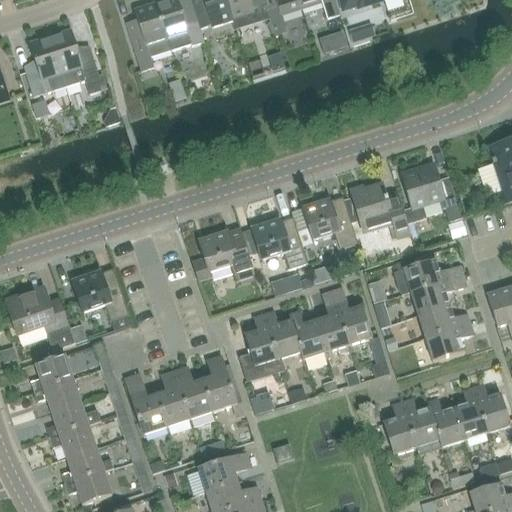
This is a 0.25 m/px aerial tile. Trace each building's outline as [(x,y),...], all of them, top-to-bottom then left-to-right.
[(191,49),(204,45),(190,0),(178,4),(176,0),(172,0),(155,6),(170,53),(190,47),(191,49)] [(190,0),(204,45),(204,44),(200,31),(211,28),(212,29),(233,23),(225,0),(190,0)] [(268,20),(266,12),(261,0),(225,0),(233,23),(235,30),(268,20)] [(280,18),(302,11),(297,0),(261,0),(266,12),(277,9),(280,18)] [(297,0),(302,11),(322,5),(327,21),(340,17),(334,0),(297,0)] [(382,0),(339,0),(343,12),(357,7),(358,9),(383,2),(382,0)] [(150,60),(170,53),(155,6),(134,12),(137,22),(125,26),(141,74),(154,70),(150,60)] [(50,39),(66,90),(99,79),(90,52),(78,56),(71,32),(50,39)] [(33,100),(66,90),(50,39),(29,46),(36,69),(24,73),(33,100)] [(0,105),(9,102),(1,78),(0,77),(0,105)] [(32,117),(47,114),(44,100),(29,102),(32,117)] [(511,141),(488,148),(503,194),(494,197),(497,207),(511,202),(511,141)] [(154,163),(158,174),(177,166),(173,156),(154,163)] [(413,209),(403,212),(408,227),(427,221),(423,208),(442,203),(444,211),(457,207),(448,180),(436,184),(431,167),(402,176),(413,209)] [(408,227),(403,212),(401,213),(400,208),(390,212),(381,185),(361,192),(362,194),(351,198),(363,234),(386,227),(391,242),(409,236),(406,227),(408,227)] [(339,253),(357,247),(341,200),(330,204),(327,197),(312,202),(313,206),(301,210),(312,243),(333,236),(339,253)] [(289,273),(308,266),(292,220),(281,223),(279,216),(262,222),(263,226),(251,231),(262,263),(283,255),(289,273)] [(198,243),(205,262),(192,266),(199,284),(212,279),(210,275),(230,268),(236,285),(255,279),(239,232),(228,236),(225,229),(209,235),(211,239),(198,243)] [(410,294),(462,279),(459,268),(438,274),(434,261),(414,267),(412,260),(394,266),(396,273),(393,274),(400,297),(410,294)] [(131,328),(128,319),(113,274),(102,277),(99,270),(79,277),(81,280),(71,284),(83,316),(103,309),(109,325),(112,334),(131,328)] [(417,318),(449,308),(445,296),(466,290),(462,279),(410,294),(417,318)] [(511,288),(487,297),(497,329),(508,326),(511,339),(511,288)] [(330,293),(348,349),(370,342),(360,309),(348,313),(341,290),(330,293)] [(47,340),(67,333),(58,304),(47,308),(42,293),(6,305),(17,337),(43,329),(47,340)] [(325,356),(348,349),(330,293),(320,297),(327,319),(315,323),(325,356)] [(424,340),(470,327),(466,316),(452,320),(449,308),(417,318),(424,340)] [(299,356),(289,324),(278,328),(274,314),(263,317),(277,363),(299,356)] [(301,363),(325,356),(315,323),(303,327),(299,314),(288,318),(289,324),(299,356),(301,363)] [(277,363),(263,317),(252,321),(257,335),(244,338),(250,357),(238,361),(244,381),(257,377),(255,370),(277,363)] [(473,337),(470,327),(424,340),(431,365),(463,355),(459,341),(473,337)] [(102,373),(111,371),(103,346),(94,349),(102,373)] [(33,397),(72,384),(64,360),(35,369),(40,383),(29,387),(33,397)] [(202,384),(213,416),(236,409),(220,360),(208,364),(213,380),(202,384)] [(119,395),(111,371),(102,373),(110,398),(119,395)] [(213,416),(202,384),(193,387),(187,371),(174,375),(189,424),(213,416)] [(189,424),(174,375),(162,379),(167,395),(156,399),(166,431),(189,424)] [(143,438),(166,431),(156,399),(146,402),(138,377),(125,382),(143,438)] [(72,384),(33,397),(36,407),(47,403),(51,417),(80,407),(72,384)] [(472,390),(487,436),(509,429),(499,396),(487,400),(482,387),(472,390)] [(466,406),(454,410),(465,443),(487,436),(472,390),(462,394),(466,406)] [(118,421),(127,418),(119,395),(110,398),(118,421)] [(438,443),(428,412),(416,416),(412,402),(401,405),(416,451),(438,443)] [(441,451),(465,443),(454,410),(442,414),(437,402),(426,405),(428,412),(438,443),(441,451)] [(266,403),(252,407),(255,418),(269,414),(266,403)] [(393,458),(416,451),(401,405),(390,409),(395,422),(383,426),(393,458)] [(83,417),(80,407),(51,417),(56,430),(45,434),(49,444),(88,431),(87,428),(100,424),(96,413),(83,417)] [(126,444),(134,442),(127,418),(118,421),(126,444)] [(88,431),(49,444),(52,454),(62,450),(67,463),(95,454),(88,431)] [(142,465),(134,442),(126,444),(133,468),(142,465)] [(277,468),(293,463),(288,447),(272,453),(277,468)] [(61,480),(65,490),(103,477),(102,476),(114,472),(111,463),(99,466),(95,454),(67,463),(71,476),(61,480)] [(204,498),(238,487),(235,478),(250,473),(246,459),(196,474),(204,498)] [(142,465),(133,468),(143,496),(152,493),(142,465)] [(111,500),(103,477),(65,490),(68,500),(78,497),(82,510),(111,500)] [(241,498),(238,487),(204,498),(208,511),(240,511),(261,505),(257,493),(241,498)] [(473,511),(500,511),(511,508),(511,496),(505,499),(501,487),(469,497),(473,511)] [(158,511),(168,511),(165,502),(156,505),(158,511)]
